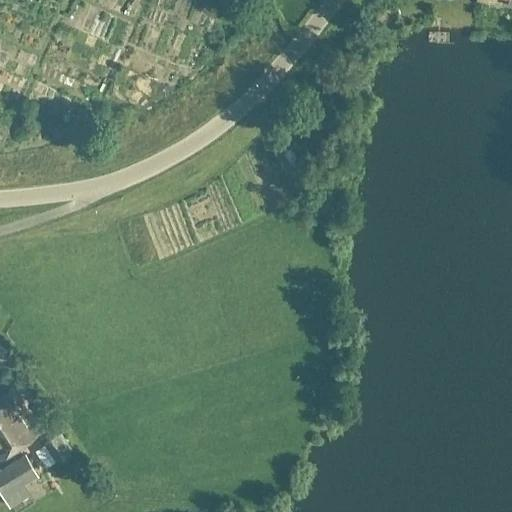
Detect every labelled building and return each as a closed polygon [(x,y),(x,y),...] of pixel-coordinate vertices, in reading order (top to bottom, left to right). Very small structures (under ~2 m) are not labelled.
[(326,197),(306,206),(311,219),(332,210),(326,197)] [(38,432),(26,413),(21,416),(7,393),(0,396),(0,419),(17,445),(38,432)] [(0,456),(17,445),(0,419),(0,456)] [(70,453),(57,433),(43,441),(56,462),(70,453)] [(23,483),(26,481),(37,474),(25,453),(0,469),(0,490),(3,495),(9,506),(29,493),(23,483)]
